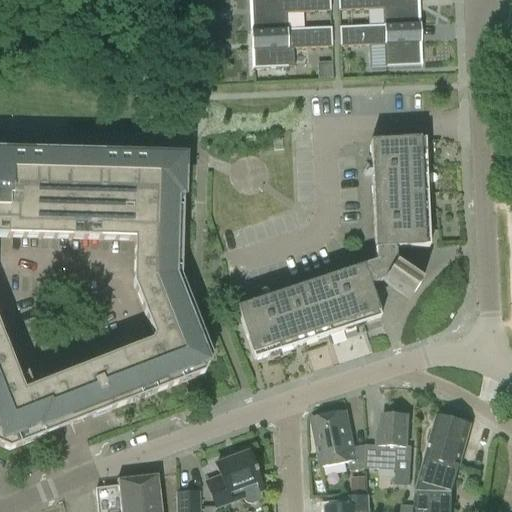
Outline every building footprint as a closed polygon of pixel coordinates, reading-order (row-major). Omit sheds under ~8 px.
[(286,32),(286,31),(285,15),(330,13),(329,0),(253,0),(254,15),(250,15),(250,34),(255,34),(255,33),(286,32)] [(414,26),(414,27),(419,27),(418,7),(414,8),(413,0),(337,0),(338,12),(383,10),(383,27),(383,28),(414,26)] [(383,28),(383,27),(339,29),(339,48),(384,46),(385,69),(420,67),(419,43),(415,44),(414,27),(414,26),(383,28)] [(255,33),(255,34),(255,51),(251,51),(252,70),(293,69),(293,50),(331,49),(330,29),(286,31),(286,32),(255,33)] [(394,258),(393,251),(428,249),(427,233),(423,142),(369,144),(374,258),(374,265),(368,266),(237,310),(235,311),(252,362),(364,325),(379,320),(368,288),(375,285),(382,283),(409,301),(420,284),(394,266),(394,258)] [(92,419),(114,411),(204,376),(211,358),(180,279),(183,174),(170,160),(0,155),(0,448),(9,452),(44,439),(52,435),(92,419)] [(320,469),(349,463),(351,473),(365,470),(366,447),(353,449),(346,414),(310,421),(320,469)] [(375,447),(366,447),(365,470),(396,472),(396,463),(398,463),(398,464),(409,464),(409,463),(411,464),(412,448),(406,448),(408,418),(381,416),(380,433),(376,433),(375,447)] [(417,511),(451,511),(452,495),(459,468),(470,427),(437,418),(426,458),(416,494),(418,494),(417,511)] [(242,499),(243,502),(246,505),(249,505),(256,503),(258,500),(258,496),(257,493),(260,492),(254,475),(256,474),(254,470),(252,471),(246,455),(243,457),(242,455),(239,454),(234,456),(233,458),(233,460),(215,467),(219,479),(216,480),(220,491),(209,495),(214,509),(242,499)] [(348,491),(366,486),(363,476),(345,481),(348,491)] [(96,511),(160,511),(157,481),(156,478),(115,482),(116,489),(94,492),(96,511)] [(200,511),(200,494),(176,494),(176,511),(200,511)] [(341,498),(342,510),(325,511),(369,511),(369,497),(341,498)]
